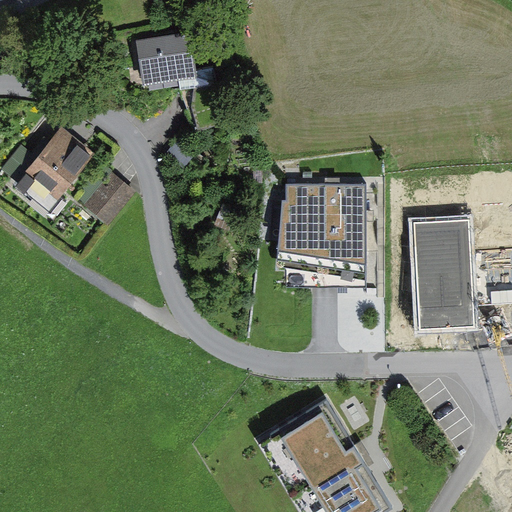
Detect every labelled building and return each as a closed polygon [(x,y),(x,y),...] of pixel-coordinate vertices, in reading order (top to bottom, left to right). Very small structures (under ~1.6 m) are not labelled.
[(203,32),(148,42),(156,83),(210,73),(203,32)] [(106,153),(70,127),(36,172),(72,198),(106,153)] [(141,192),(117,173),(92,205),(116,224),(141,192)] [(368,277),(288,266),(287,289),(384,292),(383,181),(367,182),(368,277)] [(367,182),(288,182),(280,265),(288,266),(368,277),(367,182)] [(373,511),(395,498),(329,397),(251,448),(292,511),(373,511)]
